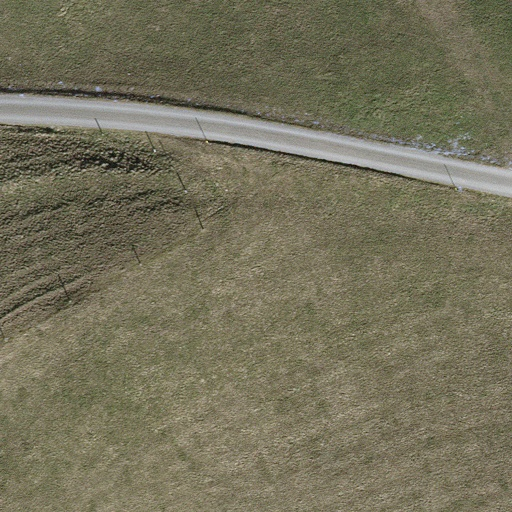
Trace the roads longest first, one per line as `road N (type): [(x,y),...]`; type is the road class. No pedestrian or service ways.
road 1 (track): [(0,116),(89,115),(511,191)]
road 2 (track): [(511,143),(435,0)]
